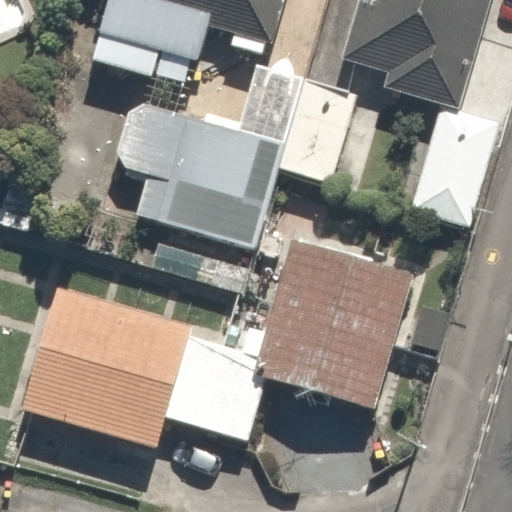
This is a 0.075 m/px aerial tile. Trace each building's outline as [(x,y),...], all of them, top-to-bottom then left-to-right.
[(189,60),(199,23),(217,28),(217,46),(251,55),(266,0),(92,0),(74,64),(139,78),(147,48),(189,60)] [(340,0),(323,58),(372,73),(368,84),(443,106),(473,0),(340,0)] [(354,86),(288,74),(270,174),(336,186),(354,86)] [(113,101),(95,167),(132,178),(121,216),(233,248),(263,144),(113,101)] [(490,125),(424,107),(397,209),(463,226),(490,125)] [(263,385),(370,409),(401,273),(268,242),(245,346),(29,296),(1,416),(140,447),(146,420),(249,444),(263,385)]
